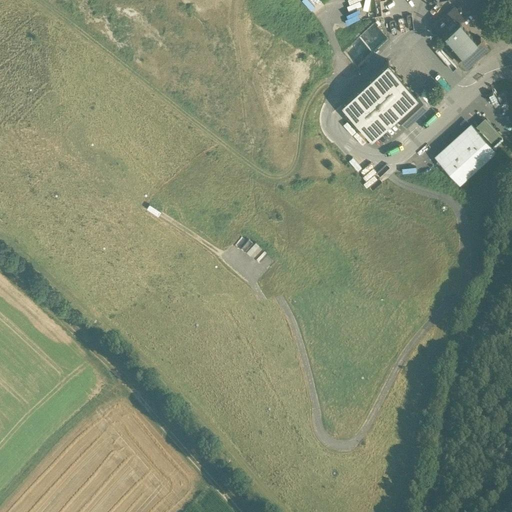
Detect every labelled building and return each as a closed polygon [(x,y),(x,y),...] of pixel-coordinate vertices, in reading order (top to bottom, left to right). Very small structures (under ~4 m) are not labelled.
[(480,37),(476,40),(459,20),(463,17),(454,7),(432,26),(441,36),(444,33),(461,53),(458,56),(465,64),(487,45),(480,37)] [(374,21),(360,33),(358,31),(353,36),(355,38),(342,49),(356,65),(357,64),(360,68),(370,59),(367,55),(388,37),(374,21)] [(417,91),(387,56),(340,96),(370,131),(395,110),(417,91)] [(417,91),(395,110),(405,121),(411,116),(409,114),(425,101),(417,91)] [(503,92),(497,95),(499,100),(506,97),(503,92)] [(501,135),(486,118),(477,126),(492,143),(501,135)] [(470,120),(433,151),(437,156),(474,124),(470,120)] [(474,124),(437,156),(459,181),(496,150),(474,124)] [(369,158),(357,165),(366,179),(377,172),(369,158)] [(378,172),(368,180),(372,184),(382,176),(378,172)] [(162,197),(159,202),(170,209),(174,204),(162,197)] [(174,205),(171,210),(182,217),(185,213),(174,205)]
